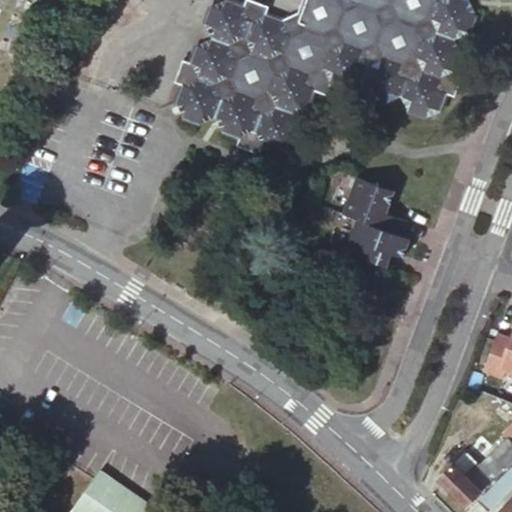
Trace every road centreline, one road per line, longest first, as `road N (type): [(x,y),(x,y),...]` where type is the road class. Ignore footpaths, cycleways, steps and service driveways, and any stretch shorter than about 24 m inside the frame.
road 1 (residential): [(0,220),(131,292),(295,401),(382,477)]
road 2 (residential): [(464,273),(382,477)]
road 3 (residential): [(511,155),(464,273)]
